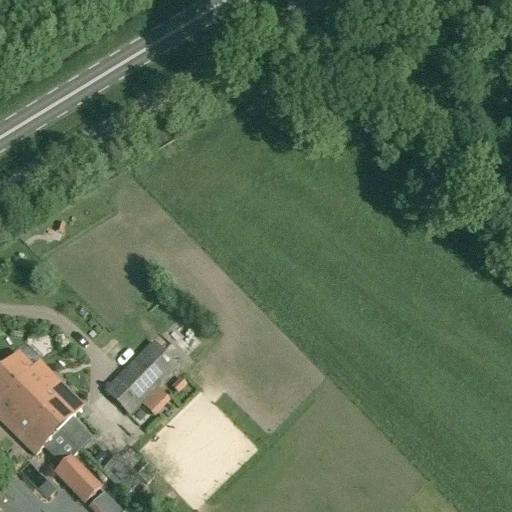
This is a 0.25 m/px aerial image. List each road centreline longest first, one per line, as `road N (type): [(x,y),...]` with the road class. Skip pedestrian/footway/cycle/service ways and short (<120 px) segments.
road 1 (unclassified): [(0,192),(315,0)]
road 2 (secondary): [(0,139),(228,0)]
road 3 (unknown): [(0,323),(53,331),(93,365),(99,427),(133,471)]
